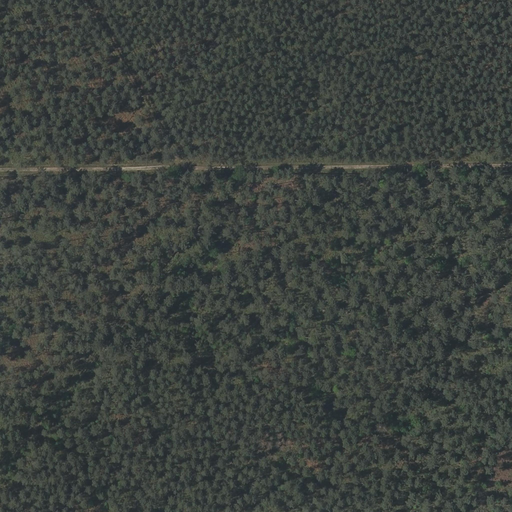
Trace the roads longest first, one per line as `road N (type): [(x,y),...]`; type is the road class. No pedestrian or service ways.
road 1 (track): [(511,165),(0,170)]
road 2 (track): [(0,467),(240,168)]
road 3 (track): [(90,0),(189,168)]
